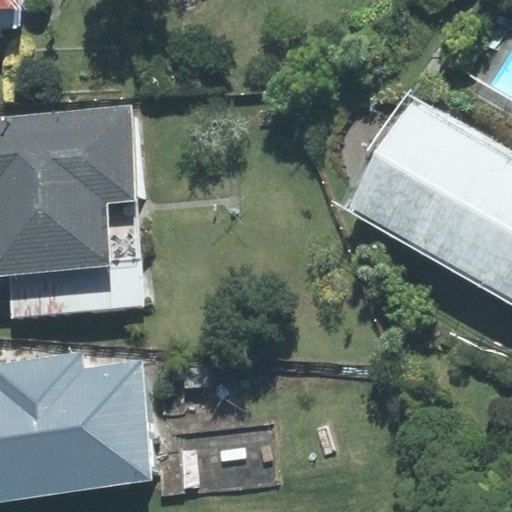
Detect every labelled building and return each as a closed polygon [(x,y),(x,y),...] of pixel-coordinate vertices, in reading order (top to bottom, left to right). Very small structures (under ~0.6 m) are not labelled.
[(19,0),(0,0),(0,9),(19,10),(19,0)] [(379,156),(349,208),(511,302),(511,151),(406,90),(370,152),(379,156)] [(128,111),(0,119),(0,271),(10,271),(138,262),(128,111)] [(141,307),(138,262),(10,271),(13,316),(141,307)] [(82,371),(80,353),(0,363),(0,499),(153,480),(138,364),(82,371)]
